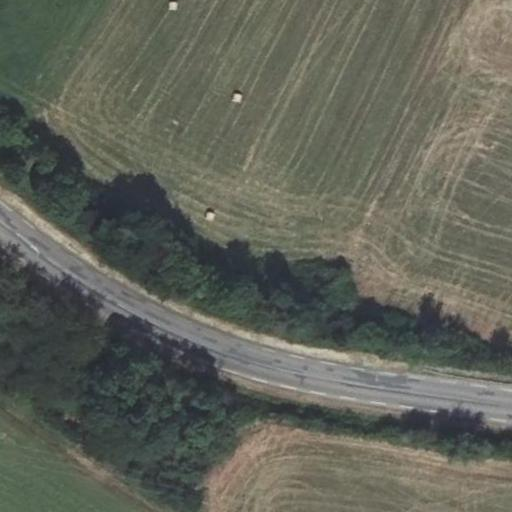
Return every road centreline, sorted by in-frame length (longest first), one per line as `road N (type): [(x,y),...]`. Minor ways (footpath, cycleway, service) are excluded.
road 1 (tertiary): [(511,406),(337,385),(185,338),(86,286),(0,222)]
road 2 (track): [(162,511),(0,400)]
